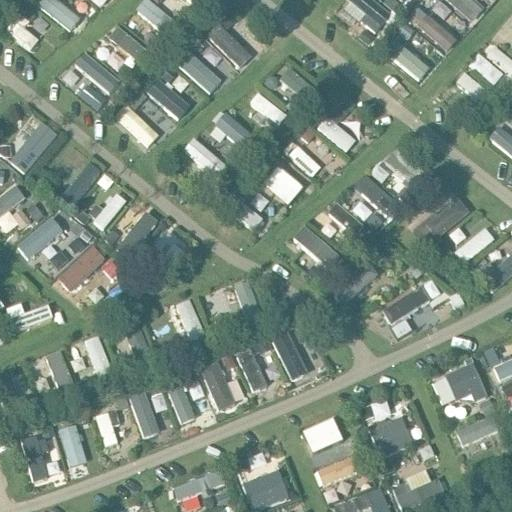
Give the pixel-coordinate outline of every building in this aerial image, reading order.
[(67,29),(77,18),(56,0),(41,0),(38,4),(67,29)] [(164,35),(175,22),(147,0),(136,13),(164,35)] [(188,0),(203,13),(213,3),(209,0),(188,0)] [(366,0),(349,0),(346,4),(363,18),(358,24),(365,31),(372,36),(387,17),(366,0)] [(389,0),(387,0),(382,7),(391,14),(398,7),(389,0)] [(434,0),(427,0),(422,6),(429,13),(438,3),(434,0)] [(442,0),(472,28),(485,14),(470,0),(442,0)] [(28,9),(21,18),(30,25),(37,16),(28,9)] [(445,57),(458,44),(431,16),(417,29),(445,57)] [(19,17),(7,33),(30,52),(38,44),(23,32),(29,25),(19,17)] [(187,17),(181,24),(189,30),(195,23),(187,17)] [(237,21),(231,26),(238,30),(243,26),(237,21)] [(404,26),(396,35),(407,44),(415,34),(404,26)] [(111,38),(139,67),(150,57),(123,27),(111,38)] [(236,69),(248,56),(220,30),(208,43),(236,69)] [(365,31),(359,39),(369,46),(375,38),(372,36),(365,31)] [(155,41),(148,50),(157,57),(164,48),(155,41)] [(198,46),(190,55),(198,61),(205,52),(198,46)] [(488,58),(511,79),(511,60),(498,47),(488,58)] [(409,49),(396,62),(421,85),(433,72),(409,49)] [(85,57),(74,70),(108,98),(119,86),(85,57)] [(195,59),(183,72),(206,93),(218,81),(195,59)] [(126,67),(118,77),(125,83),(126,82),(130,85),(136,78),(132,75),(133,73),(126,67)] [(169,70),(160,80),(168,87),(177,76),(169,70)] [(290,72),(280,84),(300,100),(297,103),(306,111),(319,96),(290,72)] [(468,73),(457,85),(485,110),(495,98),(468,73)] [(504,85),(497,93),(504,100),(511,92),(504,85)] [(137,92),(123,106),(133,115),(146,101),(137,92)] [(96,94),(89,104),(96,110),(103,100),(96,94)] [(280,127),(288,115),(260,96),(252,107),(280,127)] [(291,104),(285,111),(297,121),(303,114),(291,104)] [(338,105),(332,112),(343,121),(349,115),(338,105)] [(230,138),(245,153),(256,141),(225,111),(206,130),(222,146),(230,138)] [(511,112),(510,111),(502,121),(511,128),(511,126),(511,112)] [(476,113),(470,121),(476,126),(483,118),(476,113)] [(332,115),(318,132),(346,156),(356,145),(336,129),(341,123),(332,115)] [(46,125),(13,164),(28,177),(61,137),(46,125)] [(511,135),(502,127),(490,142),(511,160),(511,135)] [(265,129),(259,138),(267,143),(273,135),(265,129)] [(308,130),(300,140),(307,146),(315,137),(308,130)] [(218,184),(230,170),(197,139),(184,153),(218,184)] [(10,149),(0,149),(0,159),(4,162),(11,161),(10,149)] [(72,168),(83,158),(76,150),(65,160),(72,168)] [(301,150),(290,161),(313,182),(324,170),(301,150)] [(399,150),(387,164),(420,193),(432,179),(399,150)] [(233,158),(228,164),(236,170),(240,164),(233,158)] [(94,165),(63,193),(73,204),(104,176),(94,165)] [(39,170),(31,181),(41,189),(49,178),(39,170)] [(278,170),(263,188),(287,209),(303,192),(278,170)] [(246,182),(239,190),(249,199),(256,191),(246,182)] [(208,183),(200,192),(206,198),(214,189),(208,183)] [(18,186),(0,199),(0,220),(28,200),(18,186)] [(403,190),(396,199),(405,207),(413,197),(403,190)] [(97,208),(88,218),(95,224),(93,226),(103,233),(126,205),(116,198),(103,213),(97,208)] [(432,217),(411,234),(425,250),(433,243),(434,243),(467,217),(455,203),(435,220),(432,217)] [(33,207),(25,214),(36,226),(43,219),(33,207)] [(264,222),(252,207),(240,216),(251,231),(264,222)] [(334,207),(326,217),(344,232),(339,237),(348,245),(361,229),(334,207)] [(400,207),(393,213),(396,217),(404,211),(400,207)] [(78,212),(72,220),(84,229),(90,221),(78,212)] [(127,260),(162,225),(151,214),(116,249),(127,260)] [(372,214),(365,223),(374,230),(381,221),(372,214)] [(55,219),(17,249),(29,264),(67,233),(55,219)] [(328,274),(342,258),(308,226),(293,243),(328,274)] [(489,228),(454,255),(464,268),(499,241),(489,228)] [(84,234),(80,240),(87,245),(92,239),(84,234)] [(111,234),(103,243),(110,249),(118,239),(111,234)] [(76,240),(67,249),(74,258),(84,249),(76,240)] [(342,244),(336,252),(344,258),(351,251),(342,244)] [(441,244),(434,250),(444,263),(451,257),(441,244)] [(94,247),(62,281),(76,295),(108,261),(94,247)] [(158,253),(151,262),(167,275),(183,256),(174,248),(165,259),(158,253)] [(59,254),(48,263),(56,273),(67,264),(59,254)] [(486,272),(476,280),(491,297),(511,277),(511,255),(490,276),(486,272)] [(136,259),(130,266),(141,275),(146,268),(136,259)] [(110,265),(102,273),(111,282),(119,275),(110,265)] [(415,265),(407,274),(415,283),(424,274),(415,265)] [(313,268),(305,277),(315,285),(323,276),(313,268)] [(469,268),(460,276),(469,286),(478,278),(469,268)] [(247,281),(234,286),(244,313),(235,317),(239,326),(248,323),(251,332),(264,327),(247,281)] [(457,297),(448,301),(454,313),(463,308),(457,297)] [(190,302),(173,309),(192,350),(209,343),(190,302)] [(17,335),(60,322),(55,305),(12,318),(17,335)] [(405,323),(391,332),(397,343),(411,334),(405,323)] [(113,330),(102,334),(105,345),(117,341),(113,330)] [(304,330),(293,335),(300,347),(310,342),(304,330)] [(296,384),(315,372),(290,334),(271,346),(296,384)] [(144,335),(128,340),(134,362),(150,358),(144,335)] [(222,335),(215,337),(218,346),(225,343),(222,335)] [(85,344),(98,386),(115,381),(102,339),(85,344)] [(267,344),(255,350),(260,358),(271,353),(267,344)] [(165,349),(155,353),(158,363),(159,362),(160,366),(169,363),(167,359),(169,359),(165,349)] [(492,351),(483,355),(490,371),(499,367),(492,351)] [(46,359),(57,396),(76,391),(65,353),(46,359)] [(251,357),(238,363),(252,393),(265,387),(259,375),(266,371),(261,361),(254,365),(251,357)] [(230,358),(221,362),(227,374),(236,370),(230,358)] [(511,362),(491,372),(497,385),(511,378),(511,362)] [(197,376),(218,415),(240,404),(220,364),(197,376)] [(471,367),(442,380),(453,406),(469,399),(472,406),(485,400),(471,367)] [(196,372),(185,377),(189,386),(199,381),(196,372)] [(5,376),(0,378),(0,404),(9,426),(29,418),(23,402),(16,404),(5,376)] [(90,383),(80,386),(83,394),(93,391),(90,383)] [(158,386),(148,390),(152,400),(162,397),(158,386)] [(511,391),(509,386),(500,390),(506,402),(511,398),(511,391)] [(168,398),(183,428),(200,419),(185,390),(168,398)] [(168,411),(156,416),(147,394),(127,402),(144,442),(176,428),(168,411)] [(51,396),(40,400),(44,410),(55,406),(51,396)] [(126,401),(115,404),(118,413),(128,410),(126,401)] [(38,402),(29,406),(33,416),(42,413),(38,402)] [(489,402),(479,407),(483,418),(494,414),(489,402)] [(372,408),(360,412),(364,424),(376,419),(372,408)] [(108,417),(96,421),(105,450),(117,447),(112,431),(119,428),(115,416),(108,418),(108,417)] [(459,433),(466,449),(502,433),(495,418),(459,433)] [(398,422),(367,436),(379,463),(410,449),(398,422)] [(331,423),(300,436),(309,457),(340,444),(331,423)] [(52,429),(41,432),(44,442),(55,439),(52,429)] [(76,430),(58,435),(67,465),(85,460),(76,430)] [(35,441),(21,445),(33,486),(47,482),(40,458),(48,455),(44,444),(37,446),(35,441)] [(511,457),(511,455),(500,460),(505,471),(511,468),(511,457)] [(323,489),(369,473),(363,457),(317,474),(323,489)] [(243,460),(232,465),(236,476),(248,471),(243,460)] [(391,463),(379,468),(383,477),(394,472),(391,463)] [(219,476),(171,493),(177,509),(225,492),(219,476)] [(278,476),(242,489),(251,511),(265,511),(289,503),(278,476)] [(403,489),(394,493),(401,511),(406,511),(443,496),(437,483),(406,496),(403,489)] [(374,494),(329,509),(329,511),(366,511),(379,508),(374,494)]
